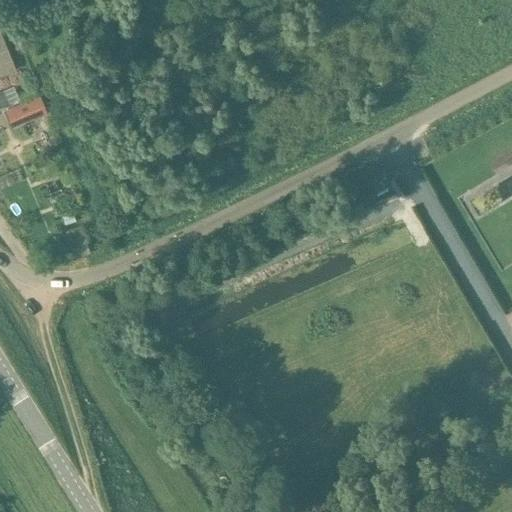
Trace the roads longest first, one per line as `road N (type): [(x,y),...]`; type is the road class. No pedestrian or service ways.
road 1 (unclassified): [(511,73),(387,140),(86,278),(39,280),(0,260)]
road 2 (track): [(39,280),(92,511)]
road 3 (tertiary): [(89,511),(0,365)]
